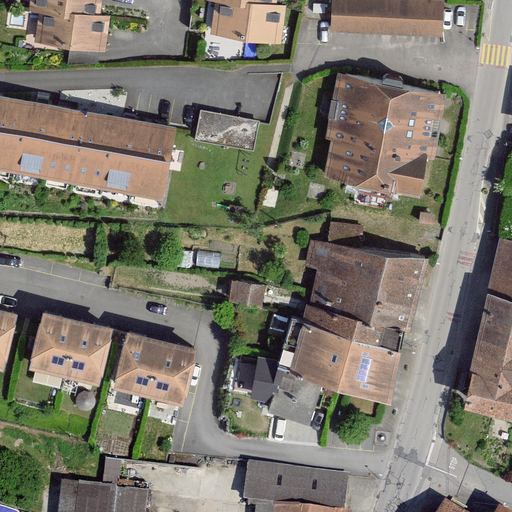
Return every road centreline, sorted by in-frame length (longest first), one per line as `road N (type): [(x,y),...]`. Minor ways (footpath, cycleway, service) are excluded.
road 1 (secondary): [(409,469),(493,109),(503,0)]
road 2 (unknown): [(496,78),(299,58)]
